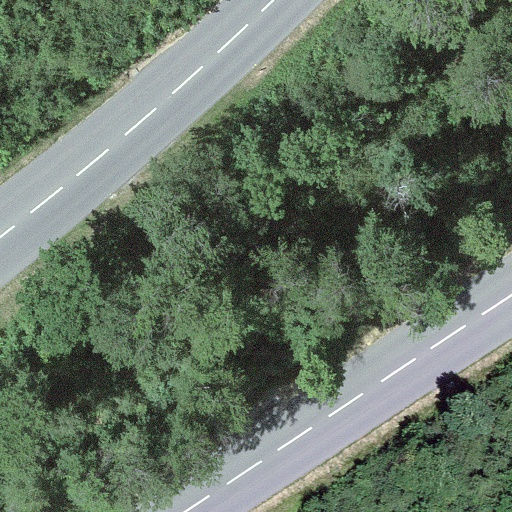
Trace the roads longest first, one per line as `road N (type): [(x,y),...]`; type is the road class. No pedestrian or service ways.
road 1 (secondary): [(511,300),(191,511)]
road 2 (secondary): [(0,241),(279,0)]
